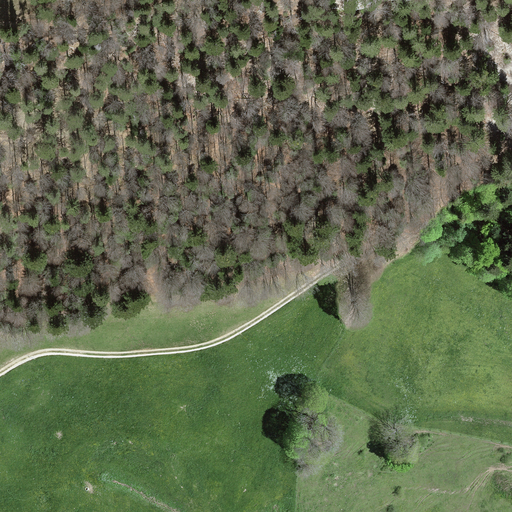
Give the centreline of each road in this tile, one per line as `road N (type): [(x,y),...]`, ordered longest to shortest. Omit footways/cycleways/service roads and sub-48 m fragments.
road 1 (track): [(0,376),(48,354),(157,356),(220,341),(390,236),(511,198)]
road 2 (track): [(0,28),(123,0)]
